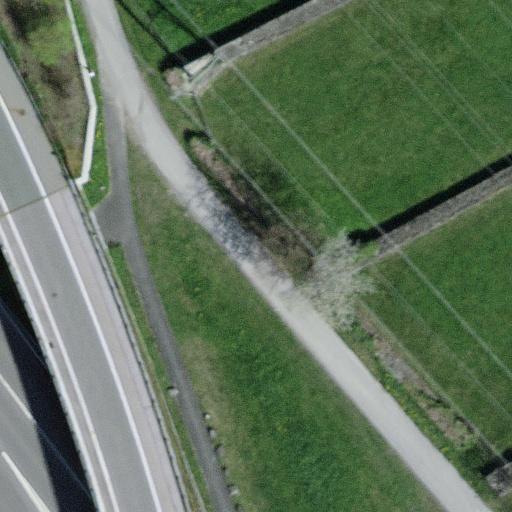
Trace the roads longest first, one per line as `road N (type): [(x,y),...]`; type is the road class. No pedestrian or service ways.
road 1 (unclassified): [(459,511),(371,412),(123,85),(94,0)]
road 2 (motorway): [(139,511),(64,290),(0,145)]
road 3 (primary): [(0,390),(93,511)]
